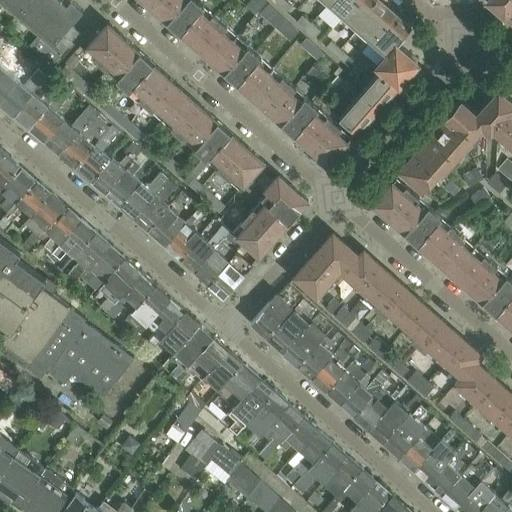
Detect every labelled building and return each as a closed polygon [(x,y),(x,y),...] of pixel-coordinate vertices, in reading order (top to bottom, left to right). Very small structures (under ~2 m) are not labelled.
[(64,33),(71,25),(83,10),(71,0),(0,0),(39,34),(30,44),(53,64),(60,55),(55,50),(60,45),(56,42),(64,33)] [(143,0),(327,164),(348,141),(353,135),(352,134),(351,136),(328,116),(196,0),(143,0)] [(295,40),(319,61),(325,54),(264,0),(250,0),(244,7),(254,16),(258,12),(293,42),(295,40)] [(285,0),(280,0),(277,4),(286,12),(292,5),(285,0)] [(331,0),(326,5),(341,18),(356,0),(331,0)] [(380,0),(356,0),(341,18),(355,31),(382,1),(380,0)] [(511,0),(488,0),(504,14),(511,4),(511,0)] [(355,31),(370,43),(396,13),(382,1),(355,31)] [(396,13),(370,43),(384,56),(411,26),(396,13)] [(297,21),(306,29),(311,23),(302,15),(297,21)] [(264,161),(108,23),(84,51),(240,189),(264,161)] [(311,23),(306,29),(315,37),(321,31),(311,23)] [(71,25),(64,33),(72,41),(79,32),(71,25)] [(411,26),(384,56),(389,60),(382,68),(400,84),(417,64),(417,59),(398,42),(411,27),(411,26)] [(326,46),(335,54),(340,48),(331,40),(326,46)] [(340,48),(335,54),(344,62),(349,56),(340,48)] [(61,71),(88,95),(94,88),(72,69),(80,59),(74,53),(65,63),(67,65),(61,71)] [(350,71),(356,76),(364,67),(358,61),(350,71)] [(0,97),(16,78),(11,74),(6,69),(0,64),(0,97)] [(326,76),(313,65),(305,75),(318,85),(326,76)] [(361,92),(379,108),(400,84),(382,68),(361,92)] [(24,85),(16,78),(0,97),(0,101),(13,113),(32,92),(45,76),(38,69),(24,85)] [(333,89),(346,100),(356,87),(344,77),(333,89)] [(13,113),(28,126),(53,98),(59,90),(63,85),(58,81),(41,100),(32,92),(13,113)] [(28,126),(44,140),(63,119),(54,111),(71,90),(64,84),(63,85),(59,90),(53,98),(28,126)] [(94,88),(88,95),(97,104),(104,96),(94,88)] [(477,113),(486,131),(490,134),(511,109),(511,100),(499,89),(477,113)] [(379,108),(361,92),(339,116),(358,132),(379,108)] [(439,126),(468,151),(486,131),(477,113),(462,100),(446,117),(439,126)] [(102,108),(125,129),(131,122),(107,101),(102,108)] [(63,119),(44,140),(60,154),(94,113),(96,111),(88,105),(71,126),(63,119)] [(511,109),(490,134),(507,149),(511,143),(511,109)] [(60,154),(74,166),(109,126),(94,113),(60,154)] [(131,122),(125,129),(138,140),(144,133),(131,122)] [(74,166),(90,181),(110,158),(101,151),(118,130),(111,124),(109,126),(74,166)] [(468,151),(439,126),(415,152),(444,178),(468,151)] [(143,145),(163,163),(169,156),(149,138),(143,145)] [(0,189),(21,165),(6,151),(0,158),(0,189)] [(444,178),(415,152),(400,169),(422,190),(432,179),(438,185),(444,178)] [(169,156),(163,163),(179,177),(185,170),(169,156)] [(111,157),(110,158),(90,181),(105,193),(130,165),(122,158),(118,163),(111,157)] [(3,204),(10,210),(37,178),(21,165),(0,189),(9,198),(3,204)] [(137,170),(130,165),(105,193),(119,205),(139,181),(132,175),(137,170)] [(484,181),(478,170),(463,178),(469,189),(484,181)] [(140,182),(139,181),(119,205),(134,218),(168,179),(161,172),(151,182),(145,183),(141,181),(140,182)] [(184,180),(196,192),(203,185),(190,173),(184,180)] [(265,190),(268,193),(295,216),(301,208),(309,200),(279,173),(265,190)] [(486,185),(499,196),(507,186),(495,175),(486,185)] [(511,280),(396,177),(372,203),(404,232),(419,245),(482,302),(482,301),(511,327),(511,280)] [(37,178),(10,210),(0,220),(0,224),(4,229),(22,209),(31,216),(52,192),(37,178)] [(134,218),(148,230),(161,215),(168,207),(161,201),(175,184),(168,179),(134,218)] [(459,191),(450,183),(444,189),(454,197),(459,191)] [(203,185),(196,192),(219,213),(226,206),(203,185)] [(491,200),(483,190),(470,199),(478,210),(491,200)] [(52,192),(31,216),(25,223),(34,231),(23,244),(29,250),(46,231),(68,205),(52,192)] [(250,213),(276,236),(288,223),(295,216),(268,193),(250,213)] [(38,256),(44,262),(82,217),(68,205),(46,231),(52,236),(45,244),(47,246),(38,256)] [(276,236),(250,213),(233,233),(260,255),(276,236)] [(148,230),(165,245),(186,221),(182,218),(179,222),(173,217),(169,221),(161,215),(148,230)] [(82,217),(44,262),(58,274),(61,271),(53,264),(67,249),(74,256),(96,230),(82,217)] [(186,221),(165,245),(180,259),(201,235),(189,223),(186,221)] [(111,243),(96,230),(74,256),(80,261),(64,279),(73,286),(81,277),(111,243)] [(333,233),(317,251),(328,261),(323,267),(335,278),(341,272),(343,273),(358,255),(333,233)] [(180,259),(194,271),(215,247),(201,235),(180,259)] [(111,243),(81,277),(88,283),(95,274),(103,281),(107,276),(125,255),(111,243)] [(215,247),(194,271),(209,284),(229,260),(218,251),(219,249),(215,247)] [(358,255),(343,273),(360,288),(359,289),(367,295),(367,294),(383,309),(404,285),(364,250),(358,255)] [(328,261),(317,251),(295,275),(319,297),(335,278),(323,267),(328,261)] [(237,252),(229,260),(209,284),(224,297),(245,273),(252,265),(237,252)] [(139,267),(125,255),(107,276),(109,278),(100,288),(115,301),(118,298),(142,271),(139,267)] [(0,270),(0,318),(10,326),(0,340),(0,346),(26,365),(31,357),(46,368),(47,369),(50,366),(52,368),(57,362),(58,361),(125,409),(130,401),(112,387),(134,355),(84,318),(86,316),(69,304),(76,293),(50,274),(43,285),(41,284),(36,291),(4,268),(1,272),(0,270)] [(142,271),(118,298),(133,311),(141,302),(157,284),(142,271)] [(251,322),(266,336),(284,315),(292,306),(303,293),(290,282),(279,293),(277,292),(251,322)] [(135,338),(147,324),(171,297),(157,284),(141,302),(133,311),(127,319),(134,325),(129,331),(135,338)] [(383,309),(407,330),(418,317),(411,311),(421,300),(404,285),(383,309)] [(171,297),(147,324),(155,331),(143,345),(151,351),(161,339),(186,310),(171,297)] [(325,307),(332,313),(340,304),(334,298),(325,307)] [(407,330),(423,344),(444,321),(421,300),(411,311),(418,317),(407,330)] [(335,316),(341,321),(350,312),(344,306),(335,316)] [(295,308),(287,317),(268,338),(284,352),(311,323),(310,321),(295,308)] [(186,310),(161,339),(162,343),(168,348),(172,347),(176,350),(200,323),(186,310)] [(284,352),(298,364),(334,326),(318,312),(310,321),(311,323),(284,352)] [(350,312),(341,321),(347,327),(356,317),(350,312)] [(352,331),(365,342),(373,333),(360,321),(352,331)] [(444,348),(457,333),(444,321),(423,344),(437,357),(437,358),(444,364),(445,363),(452,355),(444,348)] [(215,336),(200,323),(176,350),(172,356),(180,363),(171,374),(177,379),(187,368),(215,336)] [(334,326),(298,364),(313,377),(348,338),(334,326)] [(452,355),(445,363),(461,377),(476,361),(481,354),(457,333),(444,348),(452,355)] [(210,370),(228,349),(215,336),(187,368),(188,369),(177,381),(182,385),(192,373),(194,375),(196,373),(202,378),(209,370),(210,370)] [(381,356),(387,349),(389,347),(376,336),(368,346),(381,356)] [(313,377),(328,391),(352,362),(362,351),(348,338),(313,377)] [(229,348),(228,349),(210,370),(217,377),(214,382),(220,387),(225,383),(244,361),(229,348)] [(381,356),(398,372),(404,365),(387,349),(381,356)] [(235,393),(242,399),(262,377),(244,361),(225,383),(228,386),(224,391),(231,397),(235,393)] [(506,388),(476,361),(461,377),(455,384),(471,398),(470,399),(477,405),(477,404),(494,418),(511,397),(511,392),(507,387),(506,388)] [(328,391),(343,404),(368,375),(356,364),(355,365),(352,362),(328,391)] [(404,365),(398,372),(403,376),(409,370),(404,365)] [(408,380),(420,391),(428,382),(416,371),(408,380)] [(343,404),(356,416),(381,388),(384,384),(376,376),(371,382),(368,380),(370,377),(368,375),(343,404)] [(262,377),(242,399),(233,410),(246,422),(275,389),(262,377)] [(428,382),(420,391),(426,397),(435,387),(428,382)] [(381,388),(356,416),(370,429),(396,400),(385,390),(385,391),(381,388)] [(275,389),(246,422),(261,435),(270,424),(290,402),(275,389)] [(191,391),(186,397),(190,400),(202,408),(206,404),(191,391)] [(511,397),(494,418),(509,431),(508,432),(511,435),(511,397)] [(190,400),(167,433),(178,441),(202,408),(190,400)] [(396,400),(370,429),(384,441),(410,412),(396,400)] [(290,402),(270,424),(278,431),(259,453),(265,459),(280,441),(304,414),(290,402)] [(40,419),(59,428),(67,417),(50,405),(40,419)] [(449,417),(458,425),(464,419),(455,411),(449,417)] [(384,441),(401,456),(419,436),(427,427),(410,412),(384,441)] [(292,443),(299,450),(319,427),(304,414),(280,441),(288,447),(292,443)] [(482,435),(464,419),(458,425),(476,441),(482,435)] [(67,439),(73,444),(83,430),(77,425),(67,439)] [(319,427),(299,450),(305,455),(286,477),(294,484),(333,440),(319,427)] [(482,435),(476,441),(491,454),(497,448),(482,435)] [(401,456),(415,469),(437,444),(429,436),(425,441),(419,436),(401,456)] [(442,438),(437,444),(415,469),(429,481),(447,461),(456,450),(442,438)] [(347,453),(333,440),(294,484),(301,490),(320,469),(328,476),(347,453)] [(0,443),(0,473),(14,454),(0,443)] [(511,461),(497,448),(491,454),(510,471),(511,468),(511,461)] [(0,473),(0,491),(18,505),(45,469),(34,457),(18,450),(15,454),(14,454),(0,473)] [(332,488),(338,493),(362,466),(347,453),(328,476),(336,483),(332,488)] [(272,463),(280,471),(287,463),(278,456),(272,463)] [(453,467),(447,461),(429,481),(443,494),(465,469),(458,462),(453,467)] [(228,480),(247,497),(259,480),(240,463),(228,480)] [(376,479),(362,466),(338,493),(338,494),(333,500),(336,503),(339,500),(350,510),(376,479)] [(28,511),(55,511),(68,493),(71,490),(73,487),(46,468),(45,469),(18,505),(28,511)] [(443,494),(457,507),(475,487),(467,480),(472,475),(465,469),(443,494)] [(376,479),(350,510),(352,511),(372,511),(391,492),(376,479)] [(457,507),(463,511),(476,511),(494,494),(493,493),(495,491),(482,479),(475,487),(457,507)] [(247,497),(267,511),(268,511),(279,498),(259,480),(247,497)] [(494,494),(476,511),(501,511),(511,500),(511,486),(501,500),(494,494)] [(68,493),(55,511),(94,511),(102,501),(89,492),(84,499),(71,490),(68,493)] [(308,498),(317,506),(324,498),(315,490),(308,498)] [(376,511),(400,511),(406,506),(393,494),(376,511)] [(295,511),(279,498),(268,511),(295,511)] [(511,511),(511,500),(501,511),(511,511)] [(102,501),(94,511),(128,511),(132,507),(124,501),(117,511),(102,501)]
